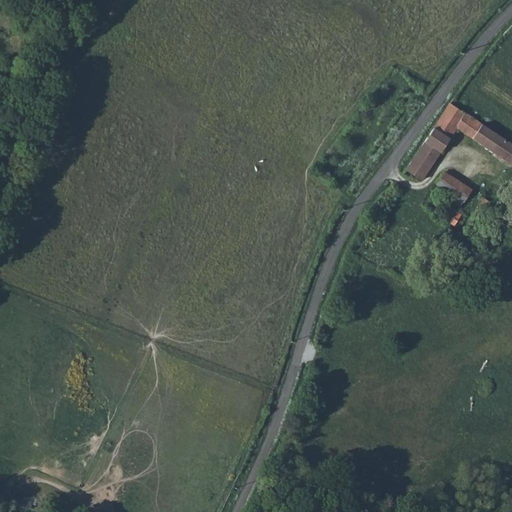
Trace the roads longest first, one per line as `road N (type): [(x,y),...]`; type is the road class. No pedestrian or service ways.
road 1 (unclassified): [(234,511),(344,233),(511,12)]
road 2 (track): [(0,183),(70,4)]
